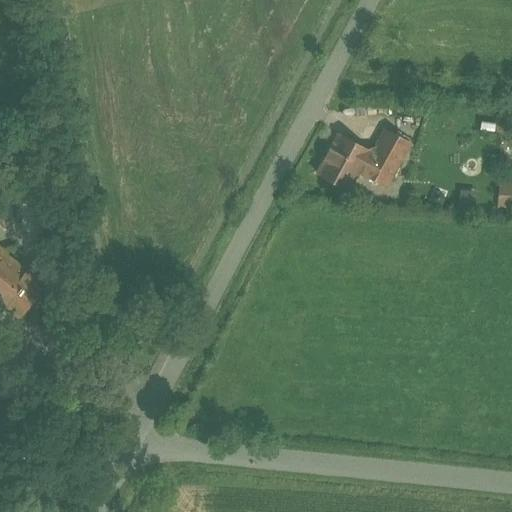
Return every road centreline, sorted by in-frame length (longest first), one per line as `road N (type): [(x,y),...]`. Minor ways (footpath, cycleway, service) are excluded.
road 1 (unclassified): [(380,0),(131,452)]
road 2 (unclassified): [(56,0),(131,452)]
road 3 (unclassified): [(131,452),(511,499)]
road 4 (unknown): [(334,83),(511,87)]
